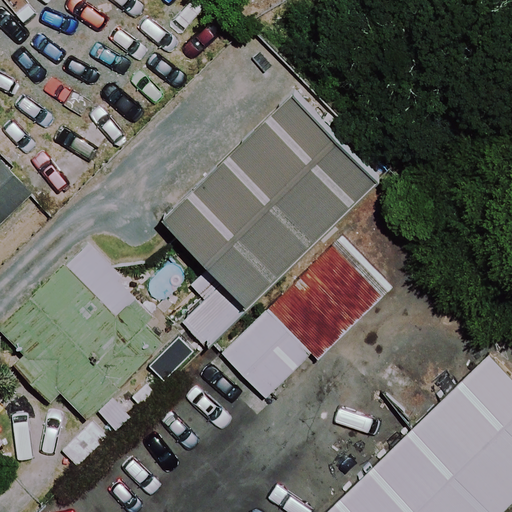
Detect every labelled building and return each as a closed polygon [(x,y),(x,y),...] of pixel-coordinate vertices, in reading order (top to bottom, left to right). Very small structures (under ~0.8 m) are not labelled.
[(289,0),(259,19),(273,43),(325,12),(317,0),(289,0)] [(384,184),(297,90),(169,208),(255,301),(384,184)] [(0,231),(35,200),(0,161),(0,231)] [(386,280),(342,232),(220,344),(264,392),(386,280)] [(178,355),(80,249),(3,319),(101,426),(178,355)] [(508,511),(511,510),(511,364),(490,341),(309,511),(508,511)]
